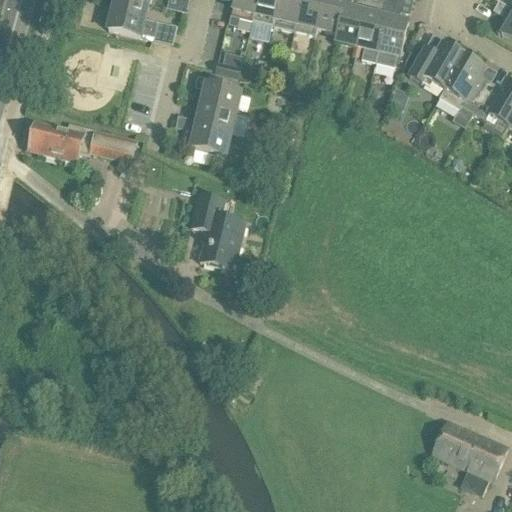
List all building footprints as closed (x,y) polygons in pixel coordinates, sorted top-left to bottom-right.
[(144,24),(148,8),(116,0),(108,34),(173,49),(177,31),(144,24)] [(235,0),(229,30),(234,31),(238,29),(240,23),(253,26),(258,0),(235,0)] [(258,0),(253,26),(273,31),(280,0),(258,0)] [(280,0),(273,31),(295,36),(302,0),(280,0)] [(302,0),(295,36),(316,42),(318,34),(326,0),(325,0),(302,0)] [(346,5),(341,4),(326,0),(318,34),(336,38),(335,46),(337,47),(346,5)] [(351,14),(354,0),(341,0),(341,4),(346,5),(337,47),(358,52),(366,17),(351,14)] [(387,22),(376,69),(393,74),(396,61),(401,62),(409,27),(397,25),(402,0),(392,0),(391,4),(385,2),(383,12),(395,14),(392,24),(387,22)] [(502,20),(508,11),(499,5),(493,15),(502,20)] [(511,12),(508,11),(502,20),(506,23),(498,37),(511,45),(511,12)] [(361,66),(376,69),(387,22),(392,24),(395,14),(383,12),(381,21),(366,17),(358,52),(364,53),(361,66)] [(445,95),(464,62),(444,50),(436,64),(423,56),(409,81),(422,89),(426,83),(433,87),(445,95)] [(160,55),(159,76),(171,77),(173,56),(160,55)] [(445,95),(440,104),(459,115),(461,110),(474,118),(490,89),(479,82),(483,76),(484,74),(464,62),(445,95)] [(216,76),(215,79),(239,85),(241,73),(224,69),(222,77),(216,76)] [(202,111),(235,119),(240,98),(207,90),(209,84),(198,81),(195,93),(206,95),(202,111)] [(288,98),(290,90),(271,85),(269,93),(288,98)] [(497,125),(508,131),(511,125),(511,90),(507,88),(502,96),(490,89),(474,118),(486,125),(489,120),(497,125)] [(197,132),(230,141),(235,119),(202,111),(199,126),(197,132)] [(186,135),(188,123),(178,121),(176,133),(186,135)] [(196,138),(192,154),(225,162),(230,141),(197,132),(199,126),(188,123),(186,135),(196,138)] [(76,168),(79,156),(131,170),(137,149),(70,131),(69,138),(37,129),(30,154),(47,159),(47,161),(63,166),(63,165),(76,168)] [(238,260),(246,228),(221,222),(225,205),(199,199),(191,233),(205,236),(202,246),(205,247),(200,267),(231,275),(235,259),(238,260)] [(494,486),(508,453),(448,426),(433,460),(494,486)]
